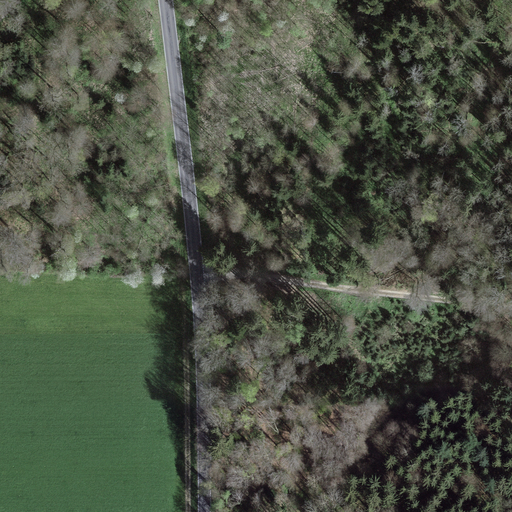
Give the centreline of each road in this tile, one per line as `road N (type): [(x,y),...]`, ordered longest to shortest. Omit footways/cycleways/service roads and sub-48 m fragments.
road 1 (track): [(187,511),(180,281),(242,273),(511,311)]
road 2 (tertiary): [(165,0),(196,275),(204,511)]
